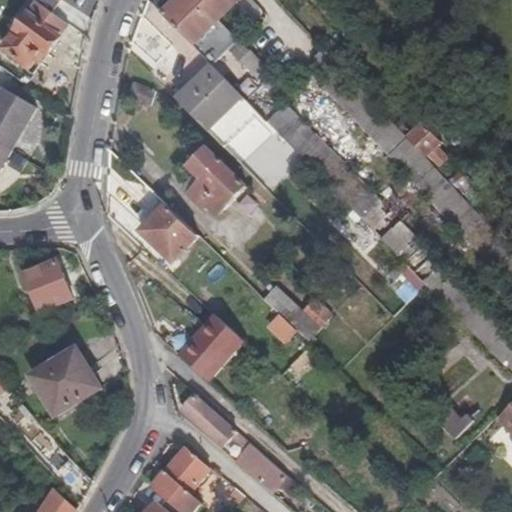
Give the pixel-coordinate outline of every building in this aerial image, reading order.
[(38,0),(40,1),(57,13),(66,0),(38,0)] [(222,22),(243,0),(164,0),(157,7),(216,67),(233,52),(278,100),(289,89),(258,56),(256,59),(222,22)] [(51,53),(72,25),(57,13),(40,1),(6,49),(31,67),(45,49),(51,53)] [(398,57),(422,82),(431,73),(408,47),(398,57)] [(511,280),(511,244),(459,189),(452,182),(428,156),(411,139),(345,69),(327,51),(309,66),(437,203),(511,280)] [(180,100),(210,131),(245,97),(216,67),(180,100)] [(0,177),(15,151),(40,109),(7,90),(0,102),(0,177)] [(428,286),(511,372),(511,332),(405,224),(288,103),(269,122),(428,286)] [(428,123),(411,139),(428,156),(431,154),(442,166),(451,157),(441,145),(445,141),(428,123)] [(194,166),(207,179),(194,194),(209,210),(214,205),(224,215),(251,186),(211,148),(194,166)] [(452,182),(459,189),(471,177),(464,170),(452,182)] [(178,263),(203,236),(171,205),(146,231),(178,263)] [(44,312),(75,299),(61,261),(29,273),(44,312)] [(290,316),(302,303),(287,289),(275,301),(290,316)] [(334,315),(319,300),(306,314),(323,329),(334,315)] [(0,332),(9,325),(0,316),(0,332)] [(212,383),(248,341),(221,316),(184,358),(212,383)] [(297,349),(309,338),(290,320),(280,331),(297,349)] [(56,431),(106,414),(92,370),(42,387),(56,431)] [(227,446),(240,431),(200,396),(187,412),(202,425),(206,421),(215,430),(212,433),(227,446)] [(511,430),(511,407),(501,419),(511,430)] [(460,440),(471,421),(453,410),(441,429),(460,440)] [(250,449),(254,444),(249,439),(245,443),(250,449)] [(276,494),(292,476),(281,467),(254,444),(250,449),(238,462),(276,494)] [(189,498),(212,470),(187,450),(168,472),(180,483),(176,487),(189,498)]
